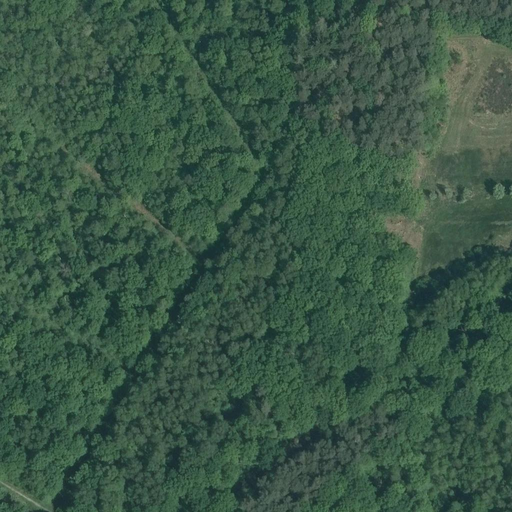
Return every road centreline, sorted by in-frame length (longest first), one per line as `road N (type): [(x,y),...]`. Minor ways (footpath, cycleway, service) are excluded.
road 1 (track): [(511,294),(407,352),(205,511)]
road 2 (track): [(203,262),(255,178),(140,0)]
road 3 (track): [(54,511),(90,470),(203,262)]
road 4 (track): [(0,294),(134,378)]
